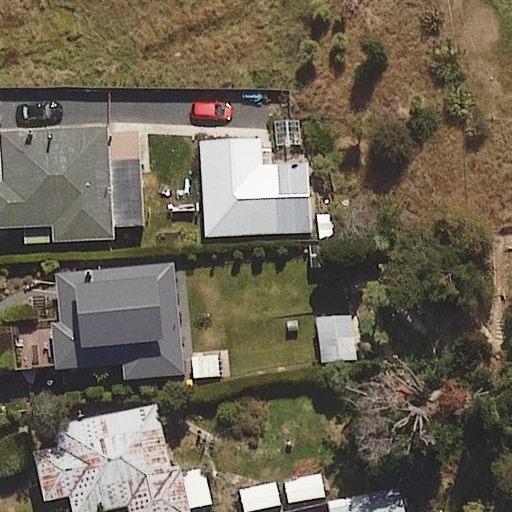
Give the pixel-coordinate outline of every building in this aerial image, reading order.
[(24,246),(117,241),(117,230),(145,228),(140,128),(1,135),(3,181),(0,180),(0,230),(23,229),(24,246)] [(262,141),(203,143),(207,238),(312,233),(308,167),(263,169),(262,141)] [(185,375),(176,266),(58,275),(62,324),(56,324),(60,372),(104,369),(104,366),(123,364),(124,380),(185,375)] [(348,315),(315,319),(321,363),(354,359),(348,315)] [(0,373),(15,373),(12,321),(0,321),(0,373)] [(227,348),(189,352),(192,381),(230,377),(227,348)] [(131,511),(193,511),(193,510),(213,506),(205,469),(174,476),(158,406),(60,428),(64,448),(37,454),(48,503),(72,497),(75,511),(107,511),(130,507),(131,511)] [(282,479),(285,504),(326,499),(323,474),(282,479)] [(237,489),(240,511),(256,511),(282,508),(278,482),(237,489)] [(404,511),(401,490),(330,503),(332,511),(404,511)]
